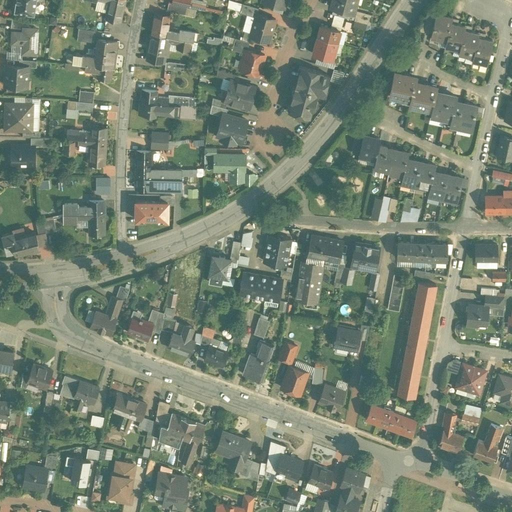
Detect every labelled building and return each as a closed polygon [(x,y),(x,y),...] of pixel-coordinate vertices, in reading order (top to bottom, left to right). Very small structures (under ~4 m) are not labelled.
[(16,0),(15,11),(14,12),(15,12),(34,15),(35,14),(36,0),(38,0),(43,1),(42,0),(16,0)] [(125,0),(100,0),(110,2),(108,7),(105,18),(121,22),(125,0)] [(286,0),(263,0),(262,2),(284,8),(286,0)] [(332,0),(331,6),(354,13),(357,3),(355,2),(355,0),(332,0)] [(172,3),(169,2),(167,10),(185,14),(187,6),(172,3)] [(259,8),(242,3),(240,12),(256,17),(257,13),(259,8)] [(373,15),(357,10),(354,20),(355,20),(367,23),(370,24),(373,15)] [(445,14),(436,12),(435,16),(432,33),(431,37),(447,40),(448,32),(452,17),(445,15),(445,14)] [(257,13),(256,17),(250,35),(269,41),(276,19),(257,13)] [(344,18),(329,14),(328,17),(332,20),(331,25),(341,28),(344,18)] [(435,16),(426,14),(422,21),(420,30),(432,33),(435,16)] [(170,17),(155,15),(151,33),(191,40),(193,31),(180,29),(179,32),(168,30),(170,17)] [(459,19),(452,17),(448,32),(455,34),(458,23),(459,19)] [(29,21),(12,18),(11,28),(24,28),(29,28),(29,21)] [(367,23),(355,20),(353,26),(365,29),(367,23)] [(455,34),(448,32),(447,40),(445,46),(460,50),(463,36),(465,25),(458,23),(455,34)] [(472,26),(465,24),(465,25),(463,36),(469,38),(471,30),(472,26)] [(340,30),(321,25),(318,37),(337,42),(340,30)] [(96,30),(79,27),(77,39),(95,42),(96,30)] [(29,28),(24,28),(23,32),(13,32),(12,43),(23,44),(22,53),(40,54),(40,45),(37,44),(38,28),(29,28)] [(469,38),(463,36),(460,50),(459,54),(473,57),(476,47),(479,32),(471,30),(469,38)] [(486,33),(479,32),(476,47),(482,48),(485,38),(486,33)] [(191,40),(151,33),(147,59),(164,62),(166,48),(167,42),(170,43),(177,44),(177,48),(189,50),(191,40)] [(250,41),(235,37),(232,49),(243,52),(244,48),(247,49),(250,41)] [(318,37),(313,53),(318,54),(328,57),(332,58),(337,42),(318,37)] [(482,48),(476,47),(473,57),(472,61),(480,63),(481,63),(482,60),(487,61),(486,64),(487,64),(493,40),(485,38),(482,48)] [(117,41),(98,39),(96,56),(76,53),(75,63),(79,63),(86,64),(98,66),(113,67),(117,41)] [(197,41),(191,40),(189,50),(195,51),(197,41)] [(247,49),(244,48),(243,52),(242,59),(246,60),(244,70),(259,74),(265,54),(247,49)] [(328,57),(318,54),(315,63),(326,66),(328,57)] [(332,58),(328,57),(326,66),(334,68),(336,59),(332,58)] [(37,60),(20,59),(19,66),(29,66),(29,67),(36,67),(37,60)] [(487,61),(482,60),(481,63),(480,63),(479,69),(486,70),(487,64),(486,64),(487,61)] [(183,63),(168,61),(167,69),(182,71),(183,63)] [(19,66),(7,65),(5,85),(18,86),(18,83),(27,83),(29,67),(29,66),(19,66)] [(113,67),(98,66),(97,72),(97,77),(112,79),(113,67)] [(313,69),(301,66),(301,67),(302,67),(301,72),(299,72),(299,73),(296,86),(295,86),(295,87),(296,87),(295,93),(294,92),(292,100),(291,100),(291,101),(292,101),(291,105),(290,110),(289,110),(288,111),(310,117),(312,109),(313,110),(317,96),(316,96),(316,93),(324,95),(324,94),(323,94),(325,87),(326,87),(330,75),(322,73),(323,72),(318,70),(317,70),(313,69)] [(235,74),(218,69),(217,75),(231,79),(233,79),(235,74)] [(417,77),(395,72),(390,95),(411,100),(411,98),(415,82),(416,82),(417,77)] [(233,79),(231,79),(228,90),(253,97),(256,86),(233,79)] [(416,82),(415,82),(411,98),(411,100),(410,105),(431,109),(432,108),(435,91),(436,91),(437,87),(416,82)] [(157,90),(142,89),(141,101),(156,102),(157,96),(157,90)] [(253,97),(228,90),(225,100),(225,101),(227,101),(249,108),(253,97)] [(436,91),(435,91),(432,108),(430,115),(445,118),(450,94),(436,91)] [(457,96),(450,94),(445,118),(451,119),(450,124),(458,126),(463,102),(456,101),(457,96)] [(225,100),(213,97),(212,103),(226,107),(227,101),(225,101),(225,100)] [(93,102),(68,100),(68,108),(92,110),(93,102)] [(156,102),(141,101),(140,113),(155,115),(156,109),(161,110),(161,112),(172,113),(172,116),(180,117),(180,110),(181,105),(177,104),(169,104),(156,102)] [(15,103),(6,102),(5,116),(33,117),(33,103),(32,103),(25,103),(15,103)] [(477,106),(463,102),(458,126),(472,129),(477,106)] [(33,117),(5,116),(5,130),(23,131),(32,131),(32,130),(33,117)] [(245,122),(219,116),(216,128),(213,138),(241,142),(243,131),(245,122)] [(107,127),(91,126),(91,132),(91,139),(106,140),(107,127)] [(80,129),(68,129),(67,137),(78,138),(91,139),(91,132),(79,131),(80,129)] [(168,133),(153,132),(153,139),(168,140),(168,133)] [(363,136),(355,134),(351,152),(359,154),(363,136)] [(373,137),(364,135),(363,136),(359,154),(359,155),(376,158),(379,144),(380,138),(379,138),(373,137)] [(511,137),(501,135),(499,147),(497,147),(496,154),(497,155),(511,158),(511,137)] [(41,137),(31,137),(31,146),(35,146),(41,146),(41,137)] [(106,140),(91,139),(90,145),(89,164),(105,165),(106,140)] [(168,140),(153,139),(152,147),(167,148),(168,140)] [(75,141),(65,141),(64,154),(74,154),(75,141)] [(387,146),(379,144),(376,158),(374,166),(390,170),(394,149),(387,147),(387,146)] [(31,146),(12,146),(12,165),(35,165),(35,146),(31,146)] [(408,152),(394,149),(390,170),(389,172),(403,175),(408,152)] [(152,151),(137,150),(136,176),(171,177),(171,176),(171,170),(164,169),(164,171),(152,170),(152,151)] [(216,153),(215,153),(215,154),(214,170),(232,170),(231,180),(231,179),(230,180),(244,180),(244,172),(244,170),(245,170),(245,154),(216,153)] [(421,161),(407,158),(403,175),(402,182),(416,185),(421,161)] [(435,164),(421,161),(416,185),(430,188),(434,171),(435,164)] [(511,174),(511,173),(493,169),(492,175),(511,179),(511,174)] [(448,174),(434,171),(430,188),(429,194),(443,197),(448,174)] [(253,172),(244,172),(244,180),(245,180),(245,184),(249,184),(258,177),(253,172)] [(462,177),(448,174),(443,197),(457,201),(462,177)] [(171,177),(136,176),(136,188),(173,189),(172,176),(171,176),(171,177)] [(182,176),(172,176),(173,189),(181,189),(182,176)] [(490,195),(486,195),(486,210),(494,210),(494,211),(505,211),(505,195),(490,195)] [(413,198),(405,197),(403,210),(410,211),(411,210),(410,210),(413,199),(413,198)] [(104,200),(89,201),(89,206),(89,213),(104,212),(104,200)] [(166,200),(134,201),(134,219),(166,219),(166,200)] [(77,204),(65,204),(65,213),(89,213),(89,206),(77,207),(77,204)] [(104,212),(89,213),(89,219),(89,234),(105,234),(105,212),(104,212)] [(89,213),(65,213),(65,223),(77,223),(77,219),(89,219),(89,213)] [(54,218),(43,220),(46,233),(57,230),(54,218)] [(43,220),(36,222),(39,234),(46,233),(43,220)] [(24,227),(12,230),(13,232),(14,238),(26,235),(24,227)] [(13,232),(2,235),(7,253),(18,250),(14,238),(13,232)] [(26,235),(14,238),(18,250),(19,255),(27,253),(27,252),(39,249),(35,232),(26,235)] [(344,240),(311,234),(308,254),(322,256),(340,260),(344,240)] [(291,239),(269,235),(266,248),(289,252),(291,239)] [(416,242),(398,241),(397,257),(415,258),(416,242)] [(365,244),(356,242),(352,263),(362,265),(363,262),(376,264),(379,247),(365,244)] [(426,242),(416,242),(415,258),(426,259),(426,242)] [(437,243),(426,242),(426,259),(436,259),(437,243)] [(448,243),(437,243),(436,259),(447,260),(448,243)] [(497,244),(476,244),(476,260),(497,260),(497,244)] [(289,252),(266,248),(264,261),(287,265),(289,252)] [(322,256),(308,254),(306,260),(302,260),(296,299),(318,303),(324,263),(321,262),(322,256)] [(212,255),(209,272),(226,275),(229,258),(212,255)] [(345,264),(338,263),(334,286),(340,287),(342,281),(344,267),(345,264)] [(354,269),(344,267),(342,281),(351,283),(354,269)] [(257,274),(244,271),(242,280),(241,279),(240,285),(241,286),(240,294),(253,296),(257,274)] [(506,271),(493,271),(493,280),(506,280),(506,271)] [(373,272),(370,288),(377,289),(380,274),(373,272)] [(269,276),(257,274),(253,296),(265,298),(269,276)] [(282,278),(269,276),(265,298),(278,301),(280,293),(281,293),(282,287),(281,287),(282,278)] [(436,284),(420,281),(412,318),(429,321),(436,284)] [(505,295),(490,294),(488,306),(489,306),(504,308),(505,295)] [(122,299),(113,296),(106,314),(116,317),(122,299)] [(488,306),(468,304),(466,324),(477,325),(478,321),(487,322),(489,306),(488,306)] [(164,313),(153,308),(148,321),(153,323),(151,329),(160,333),(164,313)] [(106,314),(96,310),(90,327),(111,334),(117,318),(116,317),(106,314)] [(140,318),(133,316),(128,331),(147,339),(151,329),(153,323),(148,321),(142,319),(143,318),(140,317),(140,318)] [(176,319),(164,317),(162,329),(173,331),(174,331),(176,321),(176,319)] [(270,321),(259,317),(254,334),(264,337),(270,321)] [(429,321),(412,318),(405,355),(422,358),(429,321)] [(185,324),(176,321),(174,331),(182,334),(185,324)] [(194,327),(185,324),(182,334),(190,337),(194,327)] [(215,330),(204,326),(200,345),(208,348),(212,337),(215,330)] [(339,327),(335,345),(356,350),(360,331),(339,327)] [(174,331),(173,331),(168,346),(190,354),(195,339),(190,337),(182,334),(174,331)] [(221,340),(212,337),(208,348),(204,359),(223,366),(228,351),(219,348),(221,340)] [(258,355),(251,353),(243,374),(259,379),(264,367),(266,368),(269,359),(268,359),(274,344),(263,340),(258,355)] [(298,345),(285,341),(279,358),(291,362),(298,345)] [(4,351),(0,350),(0,367),(11,369),(14,351),(4,350),(4,351)] [(422,358),(405,355),(398,392),(415,395),(422,358)] [(53,370),(33,363),(27,381),(47,388),(53,370)] [(475,366),(463,363),(456,386),(468,389),(475,366)] [(308,372),(290,365),(282,387),(300,393),(308,372)] [(486,370),(475,366),(468,389),(479,393),(486,370)] [(325,368),(314,367),(312,382),(323,384),(325,368)] [(81,380),(65,374),(62,383),(63,383),(61,390),(75,395),(81,380)] [(511,378),(497,374),(491,393),(501,396),(499,403),(511,406),(511,378)] [(99,386),(81,380),(75,395),(77,396),(85,399),(93,402),(99,386)] [(345,391),(325,384),(319,401),(338,408),(345,391)] [(54,393),(47,391),(45,406),(52,408),(54,393)] [(145,403),(122,394),(122,393),(117,392),(115,396),(117,397),(113,410),(122,413),(117,427),(127,431),(133,417),(140,420),(142,415),(146,403),(145,403)] [(85,399),(77,396),(73,408),(81,411),(85,399)] [(10,401),(0,399),(0,417),(7,418),(10,401)] [(170,403),(159,400),(157,414),(165,417),(170,403)] [(384,407),(372,402),(366,418),(379,422),(384,407)] [(81,411),(73,408),(72,407),(70,412),(79,416),(81,411)] [(394,410),(384,407),(379,422),(389,426),(394,410)] [(404,414),(394,410),(389,426),(399,430),(404,414)] [(456,413),(446,411),(443,425),(445,425),(445,428),(453,431),(456,413)] [(172,413),(168,425),(161,423),(159,438),(153,436),(151,447),(160,450),(163,440),(172,443),(173,439),(180,441),(179,445),(182,437),(189,419),(172,413)] [(104,416),(92,414),(90,424),(102,426),(104,416)] [(404,414),(399,430),(411,434),(417,419),(404,414)] [(140,420),(138,426),(154,432),(156,420),(142,415),(140,420)] [(205,425),(189,419),(182,437),(189,439),(184,453),(193,457),(198,442),(199,443),(205,425)] [(504,427),(491,423),(485,441),(494,444),(496,439),(499,440),(504,427)] [(445,428),(444,428),(438,444),(458,451),(464,435),(453,431),(445,428)] [(240,438),(223,431),(217,447),(234,453),(234,454),(240,438)] [(250,442),(240,438),(234,454),(234,453),(230,463),(241,466),(242,467),(245,457),(251,441),(250,442)] [(485,441),(479,439),(474,454),(492,461),(493,459),(496,461),(499,454),(495,453),(498,446),(494,444),(485,441)] [(111,458),(113,448),(100,446),(99,449),(98,455),(111,458)] [(88,447),(86,458),(90,459),(97,460),(98,455),(99,449),(88,447)] [(59,450),(47,453),(45,465),(56,467),(59,451),(59,450)] [(193,457),(184,453),(181,461),(191,464),(193,457)] [(303,460),(282,453),(276,469),(287,473),(286,476),(296,479),(303,460)] [(70,480),(86,483),(90,459),(86,458),(67,455),(65,463),(73,465),(70,480)] [(245,457),(242,467),(241,466),(238,473),(257,479),(261,462),(245,457)] [(131,476),(131,477),(132,477),(135,464),(116,461),(114,473),(131,476)] [(323,466),(314,463),(308,480),(328,487),(334,471),(322,467),(323,466)] [(48,468),(27,464),(23,485),(44,489),(48,468)] [(366,474),(346,467),(340,484),(346,486),(343,494),(351,497),(354,489),(360,491),(366,474)] [(187,477),(169,473),(168,474),(160,473),(160,472),(159,472),(157,486),(166,488),(164,499),(171,501),(171,504),(185,507),(188,488),(185,487),(187,477)] [(114,473),(113,473),(110,494),(119,495),(118,499),(131,501),(132,492),(129,491),(131,477),(131,476),(114,473)] [(301,492),(289,487),(285,498),(298,502),(301,492)] [(101,491),(92,490),(91,498),(100,499),(101,491)] [(456,504),(406,490),(399,511),(453,511),(456,504)] [(252,511),(255,495),(244,493),(242,506),(244,507),(243,511),(247,511),(252,511)] [(343,494),(341,494),(334,511),(354,511),(359,500),(351,497),(343,494)] [(322,498),(320,507),(317,506),(315,511),(327,511),(331,501),(322,498)] [(229,504),(228,503),(226,504),(224,504),(223,502),(222,503),(218,502),(216,511),(242,511),(243,511),(244,507),(242,506),(229,504)]
